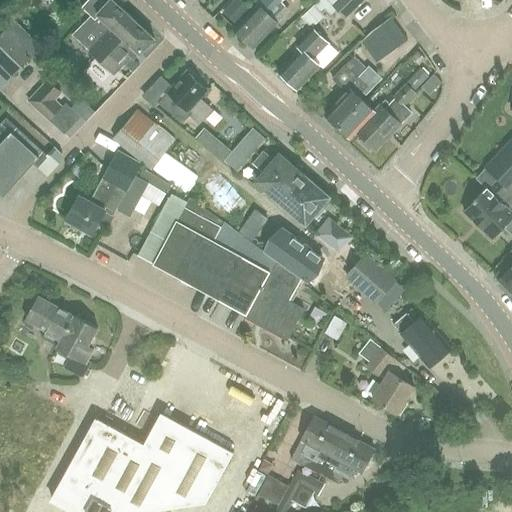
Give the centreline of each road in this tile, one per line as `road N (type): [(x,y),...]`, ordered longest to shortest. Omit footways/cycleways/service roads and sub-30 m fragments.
road 1 (unclassified): [(0,234),(418,445),(511,456)]
road 2 (tertiary): [(385,205),(183,26)]
road 3 (unknown): [(152,310),(54,471),(44,511)]
road 4 (tertiary): [(511,339),(385,205)]
road 5 (residential): [(67,162),(183,26)]
road 6 (residential): [(385,205),(477,73)]
